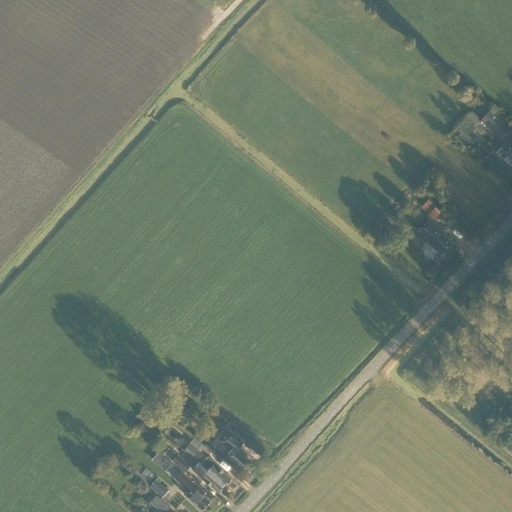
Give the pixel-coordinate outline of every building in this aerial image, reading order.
[(477,103),(487,112),(490,108),(488,106),(480,100),(478,102),(477,103)] [(499,139),(511,125),(490,107),(490,108),(487,112),(482,117),(483,118),(477,124),(484,130),(486,127),(499,139)] [(451,136),(464,147),(469,141),(471,142),(477,135),(478,136),(483,131),(476,125),(478,123),(481,118),(472,110),(468,114),(451,134),(450,135),(451,136)] [(511,138),(502,150),(508,155),(504,160),(510,165),(511,163),(511,138)] [(440,211),(428,200),(422,206),(429,213),(414,228),(441,254),(444,251),(445,252),(453,243),(445,235),(446,233),(441,229),(443,227),(434,218),(440,211)] [(387,238),(394,231),(387,225),(380,231),(387,238)] [(166,410),(173,400),(168,397),(161,406),(166,410)] [(234,460),(242,466),(248,459),(244,456),(246,453),(239,448),(244,442),(227,429),(219,440),(229,448),(224,455),(232,461),(234,460)] [(192,456),(200,447),(191,440),(184,448),(192,456)] [(158,452),(152,459),(165,471),(172,463),(158,452)] [(172,460),(185,471),(191,465),(177,453),(172,460)] [(207,469),(225,485),(231,479),(223,471),(223,470),(208,456),(201,463),(207,469)] [(225,485),(207,469),(199,462),(192,468),(200,476),(208,484),(210,485),(218,492),(225,485)] [(181,470),(175,477),(186,488),(183,492),(193,501),(194,501),(202,509),(210,501),(204,495),(205,493),(181,470)] [(147,485),(152,479),(143,471),(138,476),(147,485)] [(168,490),(156,479),(150,486),(162,497),(168,490)] [(164,511),(170,506),(157,494),(153,499),(149,495),(144,501),(156,511),(164,511)]
